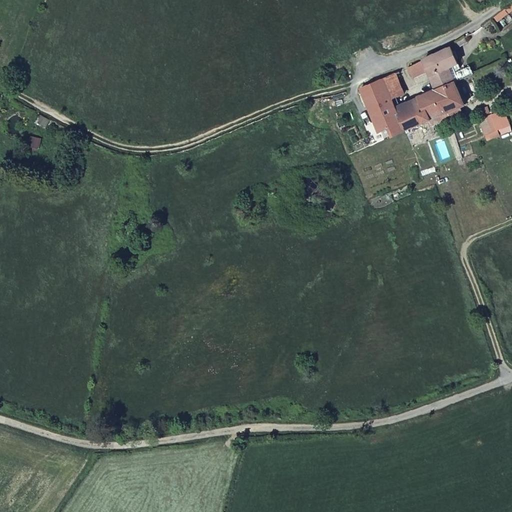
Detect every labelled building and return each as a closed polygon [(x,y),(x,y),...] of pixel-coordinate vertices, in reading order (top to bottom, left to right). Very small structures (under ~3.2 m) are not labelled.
[(490,20),(493,26),(504,20),(501,12),(490,20)] [(461,65),(452,45),(420,60),(434,89),(437,88),(455,80),(461,78),(473,73),(469,64),(457,70),(456,68),(461,65)] [(408,67),(412,75),(422,71),(417,61),(411,64),(412,66),(408,67)] [(416,126),(423,123),(420,115),(427,112),(420,95),(409,100),(396,72),(381,79),(394,110),(403,131),(416,126)] [(373,118),(394,110),(381,79),(359,88),(373,118)] [(466,106),(455,80),(437,88),(446,114),(466,106)] [(446,114),(437,88),(434,89),(420,95),(427,112),(420,115),(423,123),(446,114)] [(383,139),(403,131),(394,110),(373,118),(383,139)] [(492,113),(478,119),(485,135),(499,129),(492,113)]
